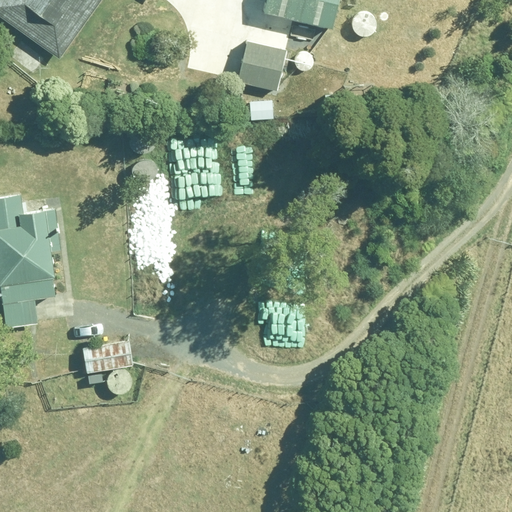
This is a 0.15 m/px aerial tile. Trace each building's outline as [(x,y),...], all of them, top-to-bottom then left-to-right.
[(0,0),(0,16),(58,58),(99,0),(0,0)] [(264,0),(262,9),(331,24),(336,0),(264,0)] [(285,48),(246,39),(236,80),(275,89),(285,48)] [(54,293),(47,248),(58,246),(52,204),(20,209),(17,192),(0,194),(0,302),(3,326),(36,321),(32,297),(54,293)] [(126,340),(81,352),(87,375),(132,363),(126,340)]
